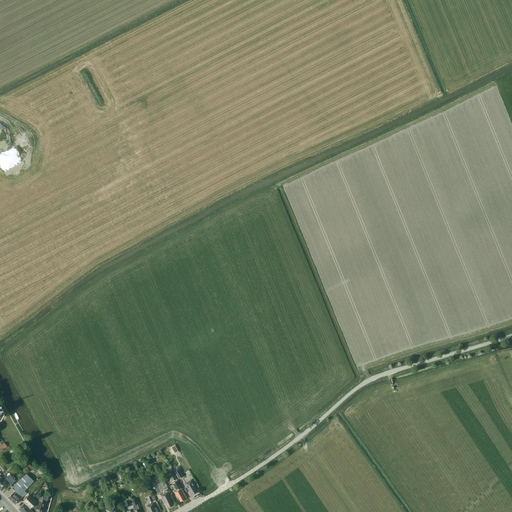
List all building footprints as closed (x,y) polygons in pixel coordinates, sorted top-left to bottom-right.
[(174,471),(179,479),(183,476),(179,469),(174,471)] [(168,475),(172,481),(177,479),(173,472),(168,475)] [(10,473),(4,480),(2,481),(0,483),(0,489),(1,491),(8,484),(6,482),(7,481),(11,486),(17,480),(10,473)] [(33,481),(26,474),(12,488),(15,491),(8,497),(15,504),(22,497),(19,495),(33,481)] [(196,488),(191,480),(185,483),(188,489),(189,490),(192,495),(198,492),(196,488)] [(187,498),(177,481),(173,483),(177,490),(174,492),(177,497),(178,496),(180,501),(187,498)] [(172,500),(168,492),(161,495),(165,504),(166,503),(168,508),(173,505),(171,501),(172,500)] [(41,511),(43,508),(45,500),(47,500),(48,496),(40,494),(34,511),(41,511)] [(19,509),(21,511),(32,511),(29,509),(36,502),(29,495),(22,502),(24,504),(19,509)] [(139,509),(136,497),(132,499),(134,505),(133,505),(134,509),(127,511),(140,511),(139,509)] [(146,506),(147,508),(148,509),(149,511),(158,511),(156,507),(154,503),(150,504),(146,506)]
